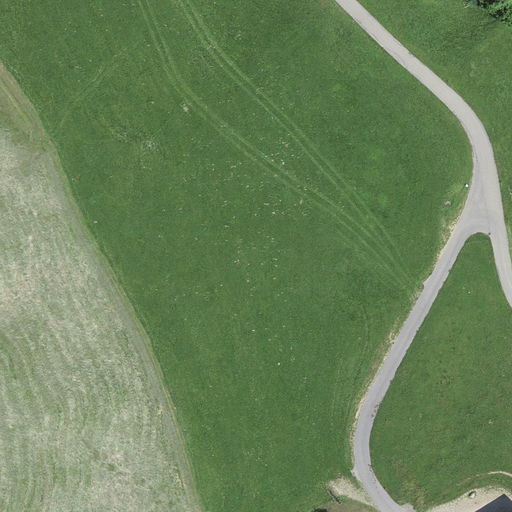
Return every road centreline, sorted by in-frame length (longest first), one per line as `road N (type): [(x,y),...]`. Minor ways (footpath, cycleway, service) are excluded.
road 1 (track): [(0,70),(51,155),(88,246),(149,342),(170,390),(197,511)]
road 2 (track): [(397,511),(370,485),(360,444),(382,375),(491,183)]
road 3 (residential): [(345,0),(466,114),(481,142),(511,286)]
